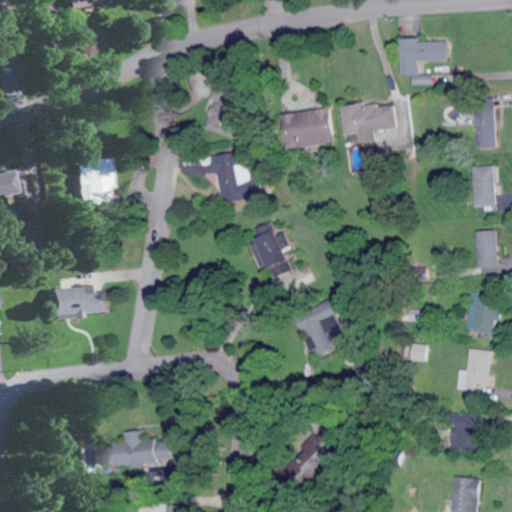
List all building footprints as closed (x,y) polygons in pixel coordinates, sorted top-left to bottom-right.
[(67,0),(70,11),(108,4),(107,0),(67,0)] [(69,32),(87,58),(107,45),(88,18),(69,32)] [(403,38),(404,75),(414,75),(415,85),(434,84),(434,74),(421,74),(421,61),(450,61),(449,41),(419,42),(419,38),(403,38)] [(125,84),(115,65),(94,76),(103,95),(125,84)] [(207,127),(238,138),(254,96),(218,83),(213,99),(217,101),(207,127)] [(346,106),(349,135),(363,133),(363,143),(380,141),(379,130),(401,128),(398,105),(382,107),(382,102),(346,106)] [(286,114),(290,149),(339,143),(335,108),(286,114)] [(499,112),(479,112),(480,147),(500,147),(499,112)] [(257,198),(251,150),(217,154),(223,202),(257,198)] [(78,200),(91,199),(92,214),(111,213),(109,188),(113,188),(111,158),(75,161),(78,200)] [(479,166),(480,206),(501,205),(499,165),(479,166)] [(0,173),(0,196),(15,195),(17,209),(31,207),(26,170),(0,173)] [(12,248),(40,253),(45,226),(17,221),(12,248)] [(287,251),(293,248),(287,232),(279,235),(274,222),(255,229),(259,242),(255,244),(264,269),(273,266),(277,277),(294,271),(287,251)] [(483,268),(503,268),(502,230),(481,231),(483,268)] [(107,312),(106,292),(91,293),(91,286),(51,288),(53,319),(84,318),(84,313),(107,312)] [(501,332),(503,292),(474,291),(472,331),(501,332)] [(307,323),(324,358),(355,344),(341,315),(327,322),(323,315),(307,323)] [(415,361),(430,362),(431,344),(416,344),(415,361)] [(462,389),(469,390),(468,399),(484,400),(484,391),(492,391),(495,350),(473,348),(471,370),(463,369),(462,389)] [(454,450),(483,449),(481,413),(459,413),(459,426),(453,426),(454,450)] [(178,463),(176,438),(147,440),(147,428),(128,430),(129,440),(117,441),(118,445),(103,446),(104,464),(120,463),(120,468),(178,463)] [(322,446),(326,445),(326,450),(340,449),(339,434),(322,434),(322,446)] [(480,511),(482,477),(455,475),(453,511),(480,511)]
